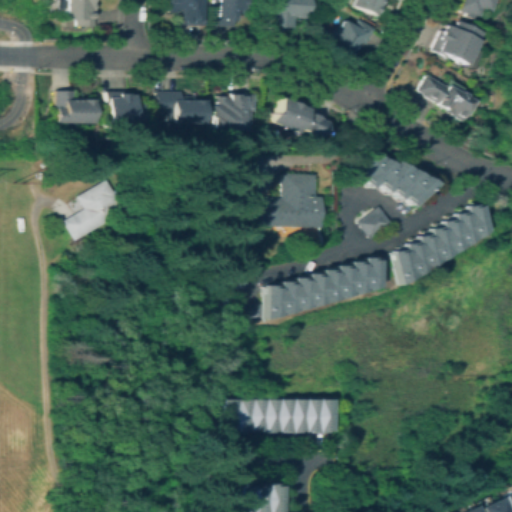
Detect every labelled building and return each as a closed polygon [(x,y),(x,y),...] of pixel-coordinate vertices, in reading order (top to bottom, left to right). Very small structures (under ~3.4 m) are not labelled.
[(89,0),(89,10),(88,10),(88,12),(89,12),(88,18),(88,27),(72,27),(72,19),(62,19),(62,0),(89,0)] [(201,0),(200,25),(177,24),(178,6),(176,6),(176,8),(174,7),(174,10),(171,12),(164,12),(161,9),(161,0),(201,0)] [(243,0),(243,13),(232,12),(231,25),(208,24),(208,0),(243,0)] [(299,0),(297,18),(290,17),(290,16),(286,15),(285,28),(259,25),(261,7),(267,7),(267,0),(299,0)] [(379,0),(373,15),(349,5),(351,0),(379,0)] [(493,0),(491,4),(489,5),(487,5),(485,11),(477,8),(474,16),(464,12),(464,14),(451,9),(454,0),(493,0)] [(351,17),(367,27),(357,44),(354,43),(345,58),(324,45),(340,19),(347,24),(351,17)] [(455,20),(479,31),(464,65),(428,48),(437,29),(440,30),(443,24),(451,28),(455,20)] [(422,74),(442,85),(443,84),(456,91),(457,90),(462,94),(461,95),(470,100),(458,120),(437,108),(438,107),(432,104),(433,103),(419,95),(420,93),(413,89),(422,74)] [(91,99),(91,122),(59,121),(59,124),(51,124),(50,109),(50,90),(68,90),(68,99),(91,99)] [(137,116),(136,129),(110,129),(110,130),(101,130),(102,107),(98,106),(99,90),(119,91),(117,93),(130,93),(129,103),(137,103),(137,116)] [(201,98),(201,122),(182,122),(183,128),(173,128),(173,123),(161,122),(160,118),(160,113),(161,113),(161,111),(150,111),(151,91),(179,91),(179,97),(201,98)] [(247,93),(246,111),(244,111),(244,131),(233,130),(233,133),(230,135),(225,135),(222,133),(222,129),(207,129),(207,116),(206,116),(206,104),(210,104),(210,96),(220,95),(220,97),(223,97),(223,91),(237,91),(237,93),(247,93)] [(277,97),(287,101),(287,100),(296,104),(303,108),(301,111),(305,112),(317,117),(317,118),(324,122),(320,129),(317,138),(294,129),(292,133),(266,121),(277,97)] [(348,181),(352,176),(372,156),(359,150),(340,169),(345,174),(343,176),(348,181)] [(361,188),(368,181),(385,164),(372,156),(352,176),(357,181),(356,183),(361,188)] [(376,192),(381,187),(400,168),(387,161),(385,164),(368,181),(373,185),(371,187),(376,192)] [(256,167),(255,199),(234,198),(234,197),(229,197),(230,167),(235,167),(235,166),(256,167)] [(389,199),(394,194),(412,175),(400,168),(381,187),(386,192),(384,194),(389,199)] [(310,174),(309,196),(316,196),(315,227),(257,226),(258,196),(277,197),(278,173),(310,174)] [(403,206),(426,182),(412,175),(394,194),(399,199),(397,201),(403,206)] [(99,179),(106,191),(108,190),(119,209),(68,240),(57,221),(78,208),(71,196),(99,179)] [(454,205),(456,212),(462,238),(478,229),(471,203),(462,205),(462,203),(454,205)] [(350,222),(372,205),(385,222),(363,239),(350,222)] [(442,213),(444,219),(450,246),(462,238),(456,212),(449,213),(449,211),(442,213)] [(430,220),(431,227),(437,253),(450,246),(444,219),(437,221),(436,218),(430,220)] [(417,228),(419,234),(425,261),(437,253),(431,227),(424,228),(424,226),(417,228)] [(405,235),(406,241),(413,268),(425,261),(419,234),(412,236),(411,233),(405,235)] [(393,242),(394,249),(400,275),(413,268),(406,241),(400,243),(399,241),(393,242)] [(380,249),(388,282),(400,275),(394,249),(387,250),(387,248),(380,249)] [(352,256),(352,263),(352,290),(369,286),(369,258),(360,258),(360,256),(352,256)] [(339,260),(339,267),(338,294),(352,290),(352,263),(346,263),(346,260),(339,260)] [(78,297),(66,276),(91,261),(104,281),(78,297)] [(325,264),(325,271),(324,298),(338,294),(339,267),(332,267),(332,264),(325,264)] [(311,268),(311,275),(310,302),(324,298),(325,271),(318,271),(318,268),(311,268)] [(297,272),(297,279),(296,306),(310,302),(311,275),(304,275),(304,272),(297,272)] [(283,276),(283,283),(282,310),(296,306),(297,279),(290,279),(290,276),(283,276)] [(270,280),(269,286),(269,314),(282,310),(283,283),(276,282),(276,280),(270,280)] [(256,284),(255,302),(255,316),(255,317),(269,314),(269,286),(262,286),(263,284),(256,284)] [(255,302),(224,302),(224,316),(255,316),(255,302)] [(230,397),(230,432),(216,432),(216,397),(230,397)] [(243,397),(243,432),(230,432),(230,397),(243,397)] [(256,397),(256,432),(243,432),(243,397),(256,397)] [(270,397),(270,432),(256,432),(256,397),(270,397)] [(283,397),(283,432),(270,432),(270,397),(283,397)] [(296,397),(296,432),(283,432),(283,397),(296,397)] [(308,397),(309,432),(296,432),(296,397),(308,397)] [(323,397),(323,432),(309,432),(308,397),(323,397)] [(232,511),(232,482),(227,482),(227,484),(217,484),(217,511),(232,511)] [(232,511),(232,482),(237,482),(237,484),(246,484),(246,511),(232,511)] [(261,511),(261,482),(256,482),(256,484),(246,484),(246,511),(261,511)] [(261,511),(261,482),(266,482),(266,484),(275,484),(275,511),(261,511)] [(503,511),(494,494),(511,484),(511,511),(503,511)] [(473,511),(471,507),(491,495),(500,511),(473,511)]
